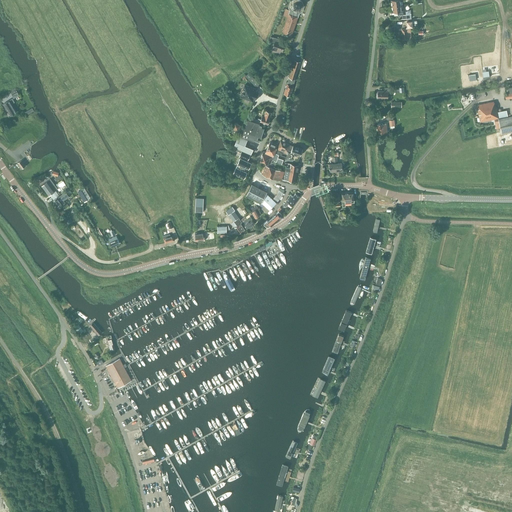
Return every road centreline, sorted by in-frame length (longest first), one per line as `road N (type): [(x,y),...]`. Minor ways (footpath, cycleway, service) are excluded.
road 1 (residential): [(145,511),(128,446),(91,364),(0,231)]
road 2 (residential): [(297,511),(404,216)]
road 3 (tertiary): [(308,193),(279,225),(241,243),(110,274),(84,267),(53,233)]
road 4 (residential): [(368,186),(366,101),(377,0)]
road 5 (residential): [(270,129),(311,0)]
